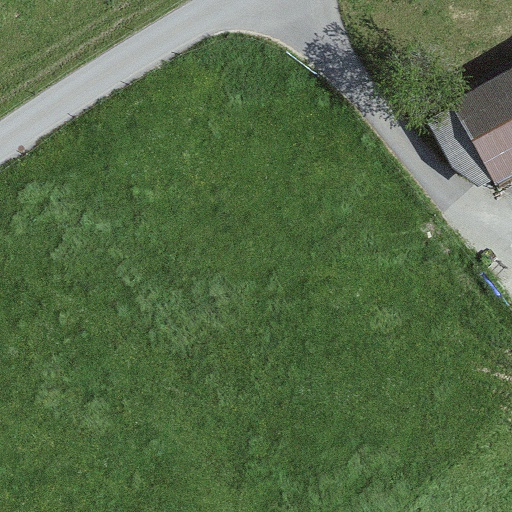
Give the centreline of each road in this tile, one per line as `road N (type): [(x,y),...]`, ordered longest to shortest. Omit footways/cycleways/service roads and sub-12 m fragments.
road 1 (residential): [(272,0),(455,208),(511,254)]
road 2 (unclassified): [(231,0),(0,143)]
